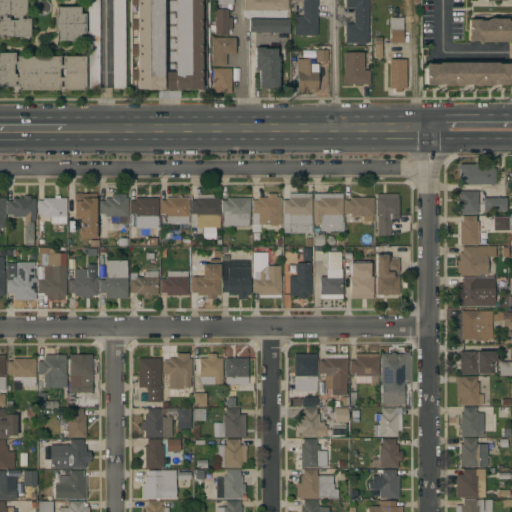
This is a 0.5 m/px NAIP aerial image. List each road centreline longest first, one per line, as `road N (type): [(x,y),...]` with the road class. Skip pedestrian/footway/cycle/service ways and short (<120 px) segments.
road 1 (residential): [(0,329),(431,332)]
road 2 (residential): [(433,128),(431,511)]
road 3 (secondary): [(440,128),(64,130)]
road 4 (residential): [(274,330),(271,511)]
road 5 (residential): [(118,332),(117,511)]
